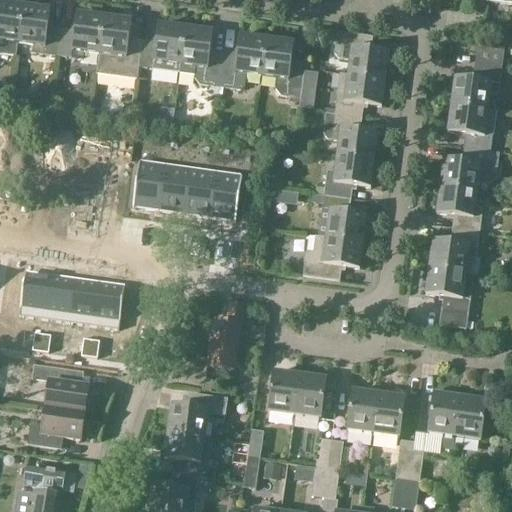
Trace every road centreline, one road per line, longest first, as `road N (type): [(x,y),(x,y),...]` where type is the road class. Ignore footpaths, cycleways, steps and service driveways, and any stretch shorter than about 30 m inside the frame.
road 1 (residential): [(378,307),(390,281),(419,50),(417,34),(367,18)]
road 2 (residential): [(104,511),(114,455),(173,279)]
road 3 (residential): [(279,294),(272,341),(373,354),(378,307)]
road 4 (residential): [(173,279),(152,263),(0,240)]
road 5 (residential): [(227,0),(367,18)]
